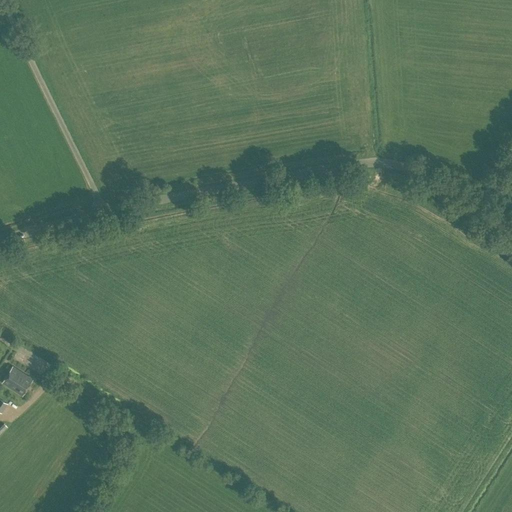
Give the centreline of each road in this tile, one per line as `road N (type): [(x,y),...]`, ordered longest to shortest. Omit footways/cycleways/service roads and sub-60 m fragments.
road 1 (unclassified): [(103,213),(366,163),(405,167),(478,212)]
road 2 (unclassified): [(103,213),(6,0)]
road 3 (residential): [(163,437),(0,334)]
